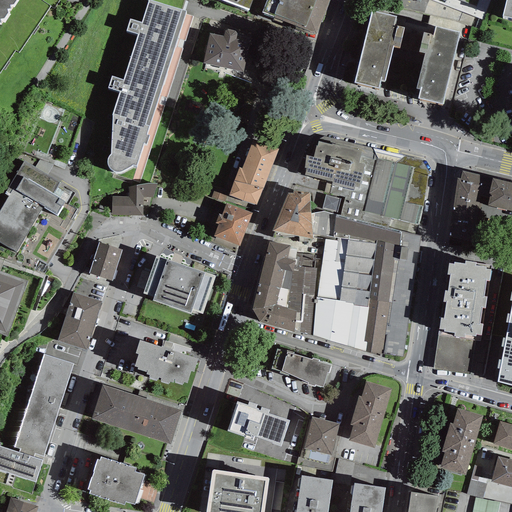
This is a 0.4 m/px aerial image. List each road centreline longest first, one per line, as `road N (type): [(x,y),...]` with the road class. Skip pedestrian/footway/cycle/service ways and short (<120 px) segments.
road 1 (residential): [(41,511),(134,225),(246,268)]
road 2 (secondary): [(415,376),(449,149)]
road 3 (secondary): [(229,322),(167,511)]
road 4 (residential): [(229,322),(415,376)]
road 5 (secondary): [(307,112),(246,268)]
road 6 (secondary): [(449,149),(307,112)]
road 7 (secondary): [(395,511),(415,376)]
road 8 (secondary): [(351,0),(307,112)]
